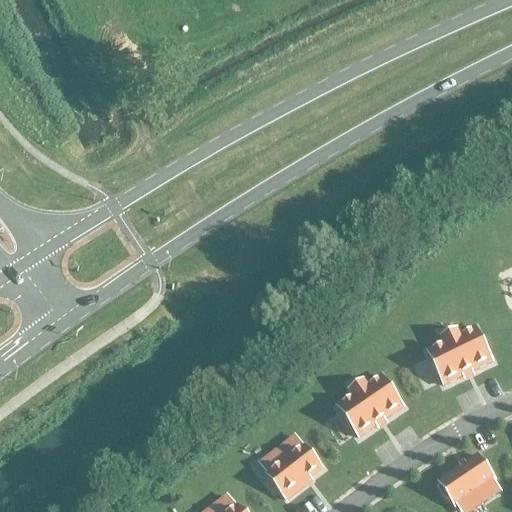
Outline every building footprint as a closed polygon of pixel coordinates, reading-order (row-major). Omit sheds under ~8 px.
[(443,345),(427,353),(443,387),(462,378),(472,374),(492,364),(475,330),(459,338),(457,334),(441,341),(443,345)] [(352,398),(337,408),(358,440),(376,428),(384,422),(403,409),(381,378),(366,388),(364,385),(349,395),(352,398)] [(279,466),(267,475),(265,476),(286,503),(306,488),(304,485),(310,480),(322,471),(303,447),(302,448),(294,439),(271,456),(279,466)] [(440,487),(437,489),(445,501),(448,499),(455,509),(457,508),(476,495),(483,505),(500,493),(493,483),(494,482),(477,458),(466,466),(460,470),(438,484),(440,487)] [(243,475),(248,490),(263,485),(258,470),(243,475)] [(237,511),(234,507),(232,508),(225,498),(206,511),(237,511)]
